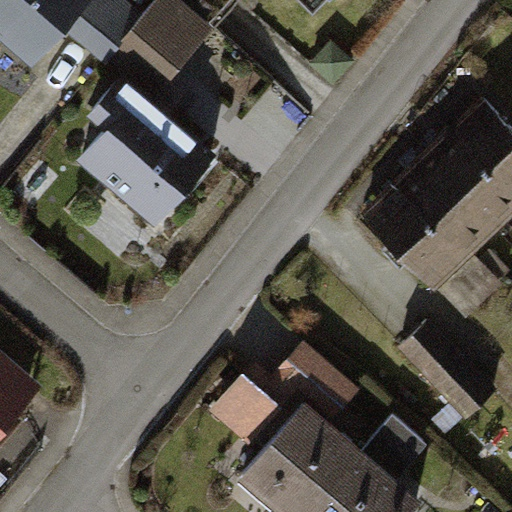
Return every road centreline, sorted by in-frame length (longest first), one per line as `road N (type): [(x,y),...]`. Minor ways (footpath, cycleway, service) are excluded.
road 1 (residential): [(134,388),(408,0)]
road 2 (residential): [(134,388),(0,275)]
road 3 (residential): [(52,511),(134,388)]
